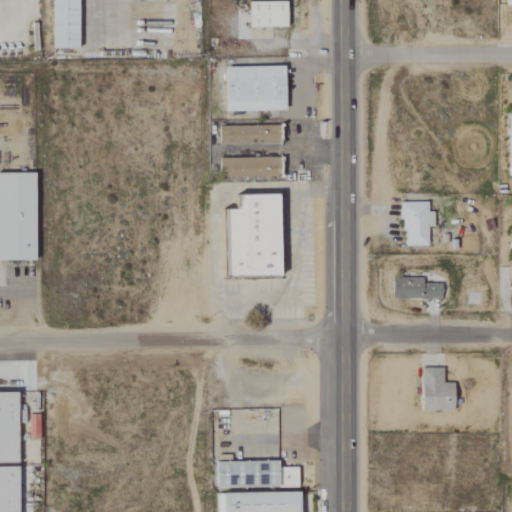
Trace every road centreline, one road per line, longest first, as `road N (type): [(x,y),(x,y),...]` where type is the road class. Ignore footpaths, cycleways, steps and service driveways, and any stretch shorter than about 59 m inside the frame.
road 1 (tertiary): [(338,511),(340,0)]
road 2 (residential): [(338,338),(0,339)]
road 3 (residential): [(511,336),(338,338)]
road 4 (residential): [(341,55),(511,53)]
